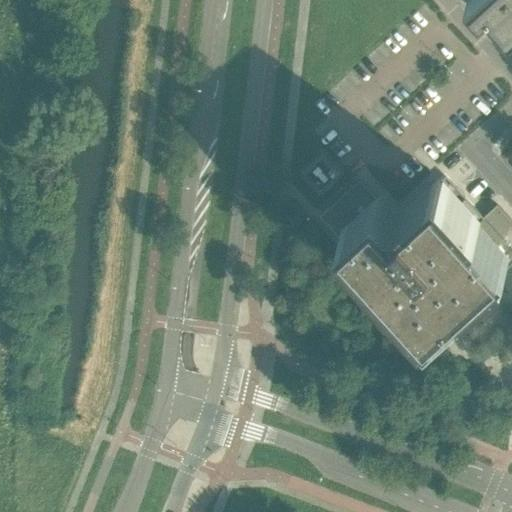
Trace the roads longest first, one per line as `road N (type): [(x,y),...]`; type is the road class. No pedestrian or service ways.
road 1 (tertiary): [(216,0),(167,391)]
road 2 (tertiary): [(219,386),(263,0)]
road 3 (tertiary): [(511,493),(219,386)]
road 4 (tertiary): [(208,419),(320,455),(451,511)]
road 5 (tertiary): [(167,391),(122,511)]
